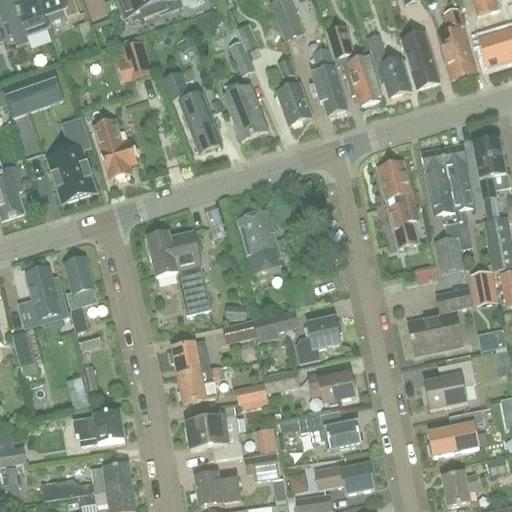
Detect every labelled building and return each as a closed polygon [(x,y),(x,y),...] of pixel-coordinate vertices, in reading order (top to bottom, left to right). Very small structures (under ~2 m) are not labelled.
[(45,20),(43,21),(35,0),(11,0),(19,19),(18,19),(19,22),(8,26),(17,51),(30,46),(26,37),(48,29),(45,20)] [(35,0),(43,21),(45,20),(64,13),(68,22),(80,18),(74,0),(35,0)] [(118,0),(126,20),(142,14),(145,22),(167,14),(164,6),(178,1),(177,0),(118,0)] [(192,14),(207,10),(203,0),(202,0),(189,4),(192,14)] [(305,36),(289,0),(285,0),(270,7),(286,44),(305,36)] [(420,0),(401,0),(405,9),(422,3),(420,0)] [(444,16),(450,35),(438,38),(452,83),(476,75),(463,33),(465,32),(459,11),(444,16)] [(242,45),(246,54),(260,48),(250,26),(236,32),(242,45)] [(337,71),(343,69),(352,99),(355,98),(359,109),(382,102),(369,59),(344,67),(343,61),(355,57),(347,30),(327,36),(335,63),(337,71)] [(511,31),(478,42),(486,72),(511,64),(511,31)] [(440,86),(425,37),(402,43),(417,93),(440,86)] [(368,42),(376,69),(381,86),(384,85),(389,101),(412,94),(402,61),(388,66),(380,38),(368,42)] [(153,78),(143,45),(120,52),(131,85),(153,78)] [(243,80),(255,75),(246,54),(242,45),(229,50),(243,80)] [(348,112),(335,71),(329,52),(312,57),(318,76),(313,78),(322,106),(323,105),(328,118),(348,112)] [(283,81),(287,92),(277,95),(289,129),(313,120),(300,87),(298,87),(290,63),(278,67),(282,81),(283,81)] [(53,73),(2,91),(9,109),(59,92),(53,73)] [(222,148),(210,118),(201,97),(189,101),(188,98),(189,98),(181,76),(164,83),(172,105),(178,103),(188,126),(200,157),(222,148)] [(250,90),(224,100),(242,144),(268,134),(250,90)] [(100,152),(109,183),(119,181),(122,181),(127,180),(129,178),(132,177),(130,169),(138,167),(132,144),(123,146),(117,123),(94,129),(100,152)] [(44,164),(57,207),(91,197),(79,155),(80,154),(90,152),(82,124),(65,129),(73,156),(44,164)] [(497,200),(493,180),(507,177),(504,159),(500,141),(472,146),(483,203),(497,200)] [(442,152),(451,196),(454,215),(457,230),(468,228),(466,213),(475,212),(467,167),(463,148),(442,152)] [(442,152),(421,156),(430,200),(433,219),(454,215),(451,196),(442,152)] [(413,198),(404,164),(377,171),(386,204),(390,203),(392,211),(387,212),(398,252),(419,246),(410,212),(414,211),(411,198),(413,198)] [(22,193),(15,170),(1,175),(0,171),(0,218),(2,224),(25,216),(18,194),(22,193)] [(236,222),(248,257),(253,277),(285,267),(267,212),(236,222)] [(511,270),(511,243),(507,220),(482,225),(493,275),(511,270)] [(156,281),(177,276),(187,319),(211,313),(193,236),(170,241),(169,236),(147,242),(156,281)] [(435,246),(441,277),(463,273),(457,242),(435,246)] [(98,306),(94,291),(85,261),(64,267),(73,296),(66,298),(72,316),(70,317),(76,337),(90,332),(83,311),(98,306)] [(49,271),(26,277),(34,305),(20,309),(25,327),(67,315),(58,281),(53,282),(49,271)] [(471,279),(477,310),(499,306),(493,275),(471,279)] [(511,309),(511,275),(500,278),(507,311),(511,309)] [(314,309),(308,285),(289,290),(295,314),(314,309)] [(437,299),(440,315),(471,308),(468,293),(437,299)] [(298,332),(294,315),(255,324),(260,346),(279,341),(278,336),(298,332)] [(411,342),(414,358),(462,348),(455,317),(409,326),(412,342),(411,342)] [(336,325),(335,321),(308,328),(311,341),(300,343),(295,350),(300,367),(320,363),(318,352),(341,347),(338,335),(342,334),(340,325),(336,325)] [(223,329),(227,346),(256,339),(252,323),(223,329)] [(488,336),(491,353),(507,350),(503,333),(488,336)] [(12,339),(21,369),(36,365),(28,335),(12,339)] [(99,338),(79,344),(82,352),(101,346),(99,338)] [(178,379),(210,372),(205,345),(195,347),(195,346),(173,351),(174,355),(170,356),(172,366),(176,366),(178,379)] [(505,356),(493,359),(498,380),(510,378),(505,356)] [(464,389),(476,386),(471,363),(445,369),(448,382),(425,387),(430,413),(467,406),(464,389)] [(92,368),(83,370),(88,394),(98,392),(92,368)] [(178,379),(184,407),(206,402),(206,401),(216,399),(213,381),(222,379),(220,370),(210,372),(178,379)] [(341,371),(308,378),(313,401),(323,399),(324,406),(355,399),(351,376),(342,378),(341,371)] [(300,390),(297,373),(264,380),(267,397),(300,390)] [(264,388),(236,393),(239,408),(267,403),(264,388)] [(126,431),(123,430),(120,414),(73,421),(76,441),(79,440),(80,446),(99,444),(99,447),(125,444),(124,440),(127,438),(126,431)] [(331,416),(298,423),(301,437),(326,431),(328,441),(326,442),(329,454),(362,447),(357,423),(334,428),(331,416)] [(187,426),(191,453),(215,450),(217,464),(243,460),(237,418),(187,426)] [(474,427),(429,436),(431,447),(429,447),(431,457),(433,456),(434,460),(479,451),(474,427)] [(274,431),(259,433),(262,457),(278,455),(274,431)] [(0,470),(26,466),(23,450),(13,452),(10,435),(0,437),(0,470)] [(280,481),(277,457),(244,461),(246,478),(253,478),(254,485),(280,481)] [(489,479),(509,474),(506,461),(486,465),(489,479)] [(345,468),(315,474),(320,494),(344,489),(346,498),(374,492),(369,468),(358,470),(356,465),(345,468)] [(43,487),(45,505),(80,500),(133,493),(129,467),(91,472),(94,487),(80,489),(80,485),(76,486),(75,483),(43,487)] [(13,509),(22,507),(16,471),(7,472),(8,478),(2,479),(3,486),(9,485),(9,488),(2,489),(5,509),(13,508),(13,509)] [(218,476),(195,479),(200,510),(223,506),(223,505),(240,503),(240,502),(236,478),(218,480),(218,476)] [(476,476),(465,479),(465,476),(442,481),(448,510),(471,505),(469,495),(479,492),(478,489),(482,488),(480,480),(477,481),(476,476)] [(136,511),(133,493),(80,500),(82,510),(96,508),(96,509),(109,507),(110,511),(136,511)] [(332,511),(330,498),(295,503),(296,504),(288,506),(289,511),(332,511)]
